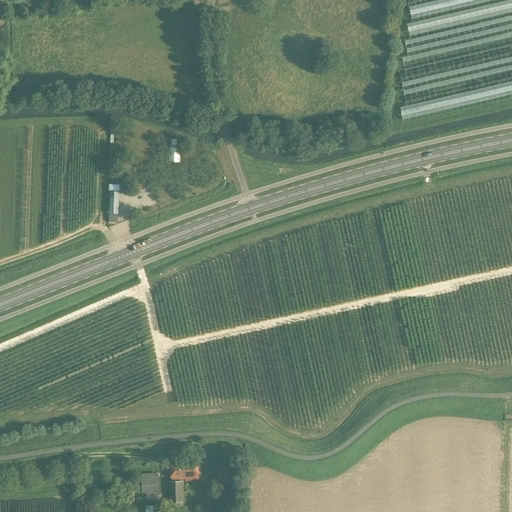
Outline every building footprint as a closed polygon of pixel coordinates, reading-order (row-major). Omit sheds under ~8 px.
[(170,139),(170,148),(168,148),(168,162),(179,162),(179,148),(178,148),(178,139),(170,139)] [(118,214),(119,192),(111,191),(109,213),(118,214)] [(198,461),(171,462),(172,479),(185,478),(186,481),(191,481),(191,479),(199,479),(198,461)] [(142,494),(152,494),(152,493),(156,493),(156,494),(158,493),(157,473),(141,473),(142,494)] [(183,503),(182,481),(168,482),(169,503),(183,503)]
